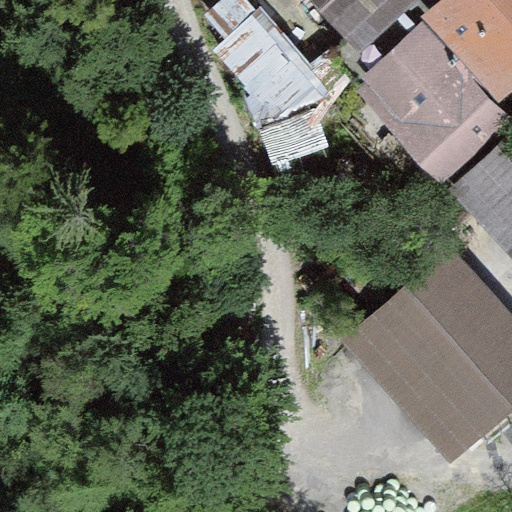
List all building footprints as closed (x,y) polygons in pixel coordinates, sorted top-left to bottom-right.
[(309,0),(339,32),(374,0),(309,0)] [(511,0),(413,0),(398,13),(468,93),(511,54),(511,0)] [(279,144),(324,113),(252,9),(207,40),(279,144)] [(338,65),(434,174),(494,122),(468,93),(398,13),(338,65)] [(434,174),(466,211),(511,171),(511,142),(494,122),(434,174)] [(511,171),(466,211),(502,253),(511,244),(511,171)] [(511,338),(427,244),(330,331),(430,443),(511,369),(511,338)] [(373,511),(363,498),(344,511),(373,511)]
